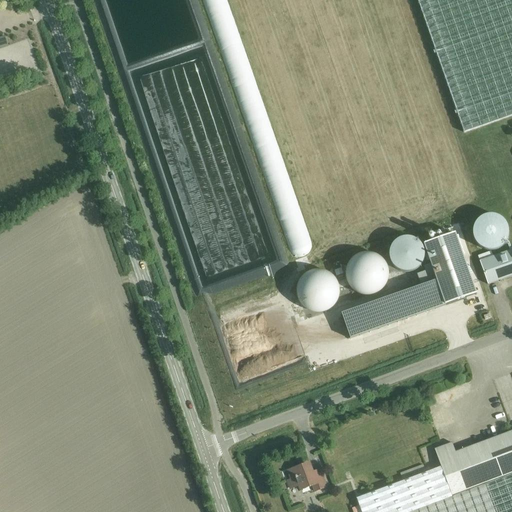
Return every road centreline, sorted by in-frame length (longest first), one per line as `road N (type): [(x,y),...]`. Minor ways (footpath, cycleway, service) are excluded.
road 1 (tertiary): [(201,447),(46,0)]
road 2 (unclassified): [(201,447),(511,333)]
